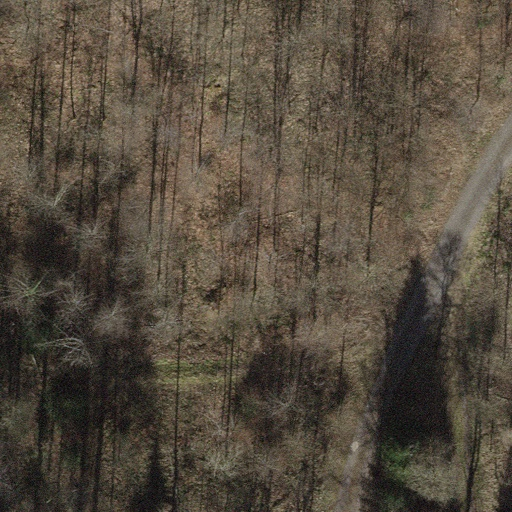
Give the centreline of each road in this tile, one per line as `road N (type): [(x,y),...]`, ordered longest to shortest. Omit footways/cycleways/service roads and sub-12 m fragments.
road 1 (track): [(511,153),(381,388),(352,511)]
road 2 (track): [(450,257),(464,511)]
